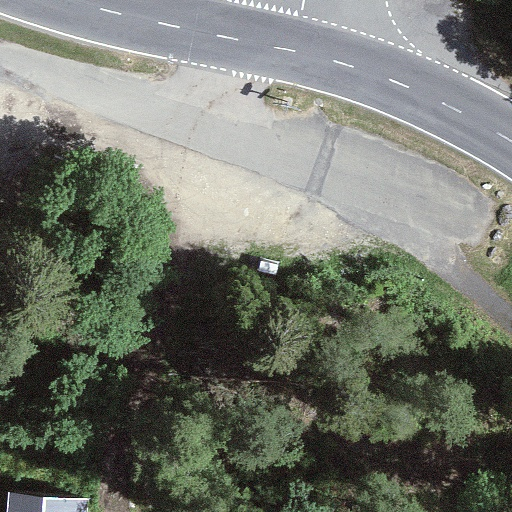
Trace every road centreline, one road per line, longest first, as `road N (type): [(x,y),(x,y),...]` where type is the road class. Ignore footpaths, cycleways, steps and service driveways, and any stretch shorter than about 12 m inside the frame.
road 1 (secondary): [(511,142),(362,69),(291,52)]
road 2 (secondary): [(68,0),(235,39)]
